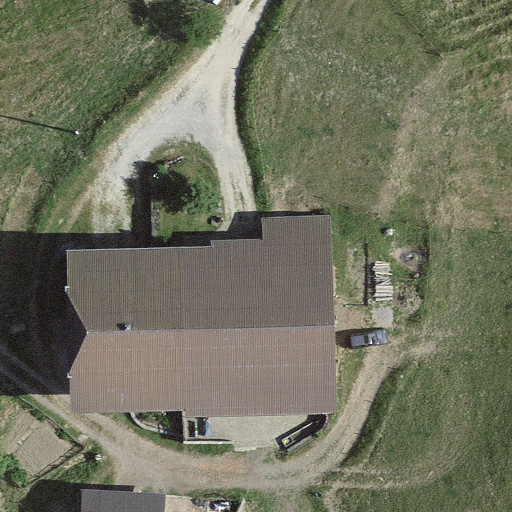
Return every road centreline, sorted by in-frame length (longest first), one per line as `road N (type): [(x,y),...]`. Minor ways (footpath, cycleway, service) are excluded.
road 1 (track): [(0,354),(127,446),(182,466),(279,478),(323,458),(376,365)]
road 2 (track): [(105,222),(136,145),(252,0)]
